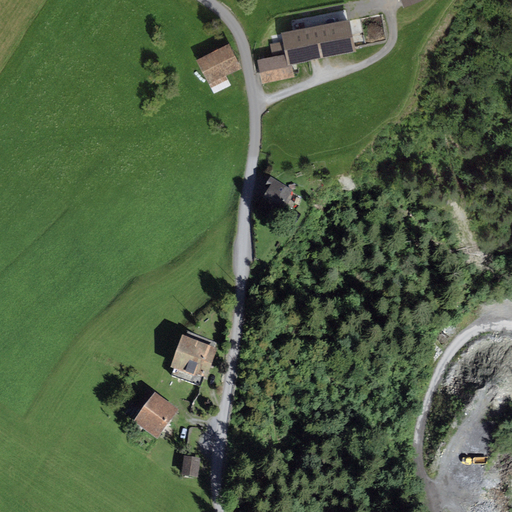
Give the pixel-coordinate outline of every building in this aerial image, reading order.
[(354,20),(285,33),(289,53),(261,58),(265,83),(297,77),(295,65),(360,53),(354,20)] [(233,48),(201,62),(210,83),(242,68),(233,48)] [(271,181),(253,206),(278,223),(295,194),(271,181)] [(223,351),(186,337),(174,370),(211,384),(223,351)] [(179,412),(156,396),(137,424),(160,440),(179,412)] [(201,460),(185,459),(183,476),(200,478),(201,460)]
